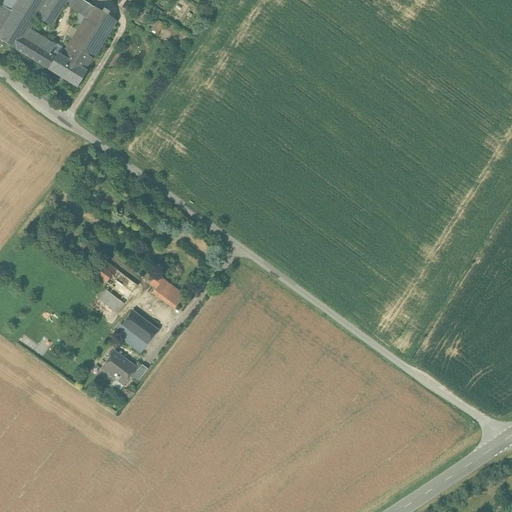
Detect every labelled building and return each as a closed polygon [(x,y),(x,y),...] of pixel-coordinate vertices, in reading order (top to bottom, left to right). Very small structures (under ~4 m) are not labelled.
[(1,0),(0,3),(0,4),(6,8),(11,11),(17,0),(1,0)] [(67,0),(17,0),(11,11),(6,8),(0,18),(0,20),(25,36),(29,30),(37,18),(51,26),(65,5),(67,0)] [(76,31),(71,40),(65,49),(71,53),(72,51),(90,62),(116,21),(82,0),(76,0),(71,9),(85,17),(76,31)] [(76,0),(67,0),(65,5),(71,9),(76,0)] [(25,36),(0,20),(0,39),(17,50),(24,38),(25,36)] [(163,24),(157,20),(151,30),(157,34),(163,24)] [(71,40),(76,31),(71,28),(65,36),(71,40)] [(44,39),(29,30),(25,36),(24,38),(39,48),(44,39)] [(39,48),(24,38),(17,50),(47,69),(55,57),(51,55),(51,54),(49,53),(49,54),(39,48)] [(54,45),(44,39),(39,48),(49,54),(49,53),(54,45)] [(51,55),(55,57),(57,53),(61,56),(65,49),(55,43),(54,45),(49,53),(51,54),(51,55)] [(71,53),(65,49),(61,56),(57,53),(55,57),(47,69),(77,87),(86,71),(86,70),(90,62),(72,51),(71,53)] [(102,259),(88,277),(102,288),(116,270),(102,259)] [(173,288),(156,275),(149,284),(156,289),(154,291),(165,299),(173,288)] [(104,287),(96,296),(118,312),(125,303),(104,287)] [(184,296),(173,288),(165,299),(175,307),(184,296)] [(131,311),(121,325),(121,326),(147,345),(158,330),(131,311)] [(147,345),(121,326),(115,334),(140,353),(147,345)] [(135,368),(113,351),(101,368),(116,379),(118,378),(125,383),(128,377),(135,368)] [(138,370),(133,376),(138,380),(147,369),(141,364),(138,370)] [(138,370),(135,368),(128,377),(136,383),(138,380),(133,376),(138,370)] [(118,378),(116,379),(113,384),(119,389),(125,383),(118,378)]
